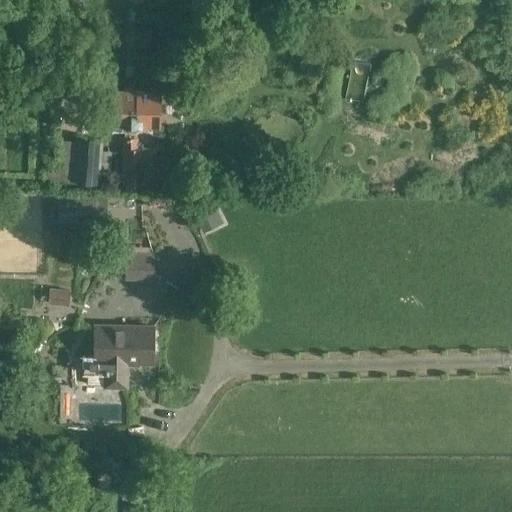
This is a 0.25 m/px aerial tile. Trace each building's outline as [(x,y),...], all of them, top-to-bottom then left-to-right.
[(124,87),(123,92),(113,91),(112,126),(125,126),(125,138),(122,138),(123,185),(144,185),(144,169),(150,168),(150,164),(153,164),(152,148),(137,149),(136,126),(158,127),(159,93),(133,92),(134,87),(124,87)] [(75,137),(74,142),(59,140),(58,167),(45,167),(44,179),(99,184),(99,175),(109,176),(111,152),(101,150),(102,140),(75,137)] [(57,221),(107,220),(107,194),(58,194),(57,221)] [(222,223),(216,210),(196,219),(203,233),(222,223)] [(125,280),(154,280),(155,254),(148,255),(148,252),(125,251),(125,280)] [(48,305),(66,306),(69,290),(49,289),(48,305)] [(152,327),(95,326),(94,361),(105,361),(105,385),(126,386),(127,362),(152,362),(152,327)]
